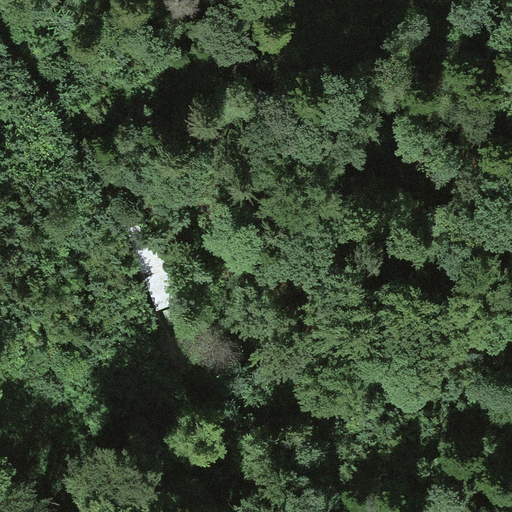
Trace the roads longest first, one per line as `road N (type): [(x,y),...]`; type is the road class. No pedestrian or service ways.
road 1 (track): [(511,428),(396,396),(343,398),(275,419),(248,412),(198,380),(156,320),(130,258)]
road 2 (track): [(0,35),(47,92),(130,258)]
